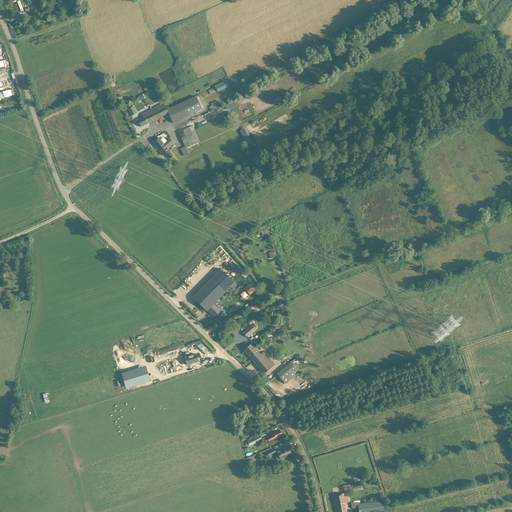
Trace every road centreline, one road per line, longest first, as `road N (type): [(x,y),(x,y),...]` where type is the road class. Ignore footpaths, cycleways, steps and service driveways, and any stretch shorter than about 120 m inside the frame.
road 1 (unclassified): [(320,511),(312,469),(270,398),(63,192)]
road 2 (unclassified): [(63,192),(0,16)]
road 3 (residential): [(63,192),(126,148),(191,119)]
